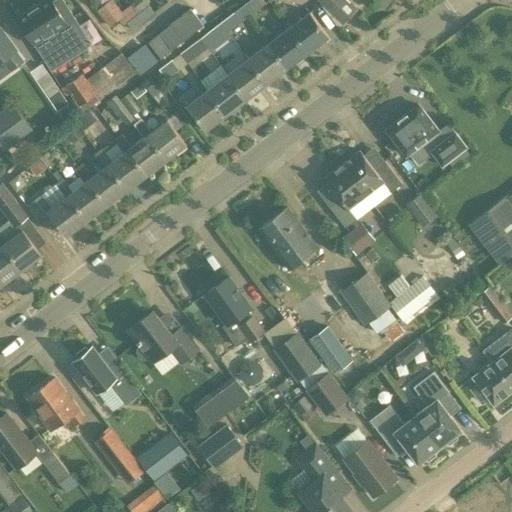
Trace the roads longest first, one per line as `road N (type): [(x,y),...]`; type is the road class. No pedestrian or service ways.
road 1 (residential): [(0,354),(380,55),(466,0)]
road 2 (residential): [(406,511),(511,431)]
